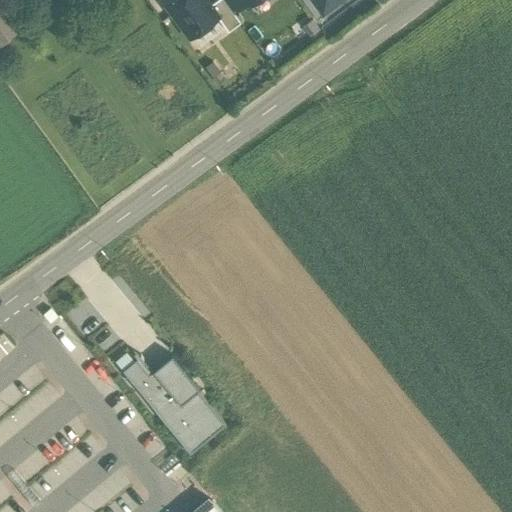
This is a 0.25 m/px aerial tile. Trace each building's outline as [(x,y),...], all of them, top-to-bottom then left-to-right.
[(204,0),(177,0),(167,7),(190,38),(217,18),(210,8),(204,0)] [(222,0),(220,0),(210,8),(217,18),(228,33),(240,24),(233,14),(222,0)] [(222,0),(233,14),(246,5),(242,0),(222,0)] [(314,0),(322,10),(336,0),(314,0)] [(0,40),(13,31),(0,13),(0,40)] [(52,343),(68,361),(88,344),(73,325),(52,343)] [(123,370),(189,450),(225,421),(170,355),(150,371),(138,357),(123,370)] [(224,511),(213,497),(194,511),(224,511)]
